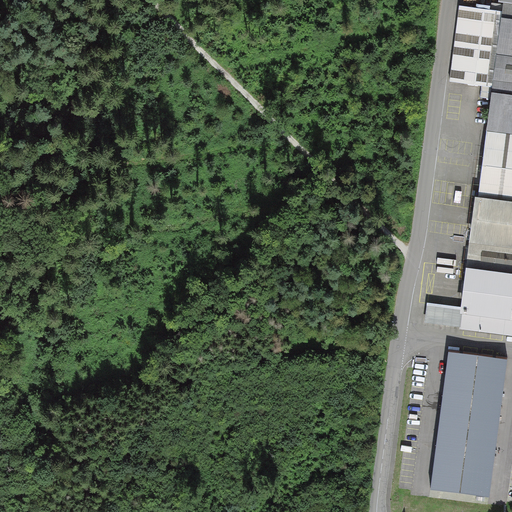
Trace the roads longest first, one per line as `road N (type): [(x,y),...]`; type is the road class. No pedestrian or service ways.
road 1 (unclassified): [(450,0),(377,511)]
road 2 (track): [(146,0),(399,243),(416,247)]
